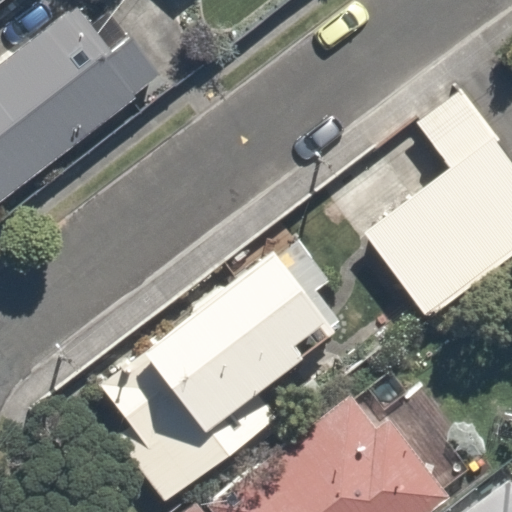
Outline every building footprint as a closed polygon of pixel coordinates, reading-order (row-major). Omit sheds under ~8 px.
[(88,35),(60,0),(55,0),(0,42),(0,184),(151,69),(111,17),(88,35)] [(511,211),(511,164),(451,84),(403,120),(438,165),(354,229),(404,294),(511,211)] [(92,379),(116,409),(96,425),(155,497),(175,481),(342,345),(258,243),(92,379)] [(372,357),(188,500),(178,487),(145,511),(394,511),(456,464),(372,357)] [(511,511),(511,502),(485,468),(428,511),(511,511)]
